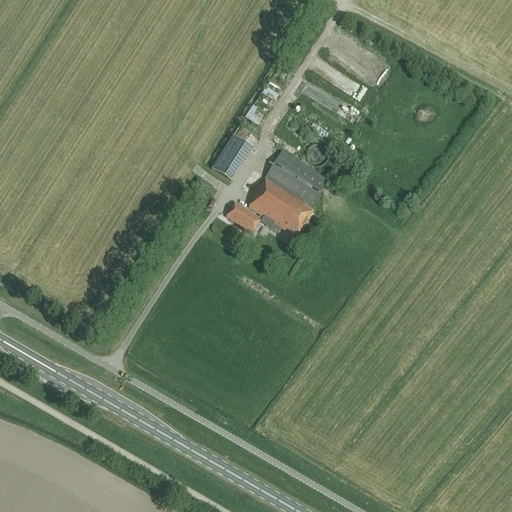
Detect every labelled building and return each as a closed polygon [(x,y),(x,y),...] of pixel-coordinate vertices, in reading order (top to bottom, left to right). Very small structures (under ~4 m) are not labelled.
[(428,19),(426,23),(437,27),(439,23),(428,19)] [(244,119),(258,127),(293,75),(280,66),(244,119)] [(299,115),(295,121),(327,141),(331,135),(299,115)] [(231,183),(252,148),(233,136),(211,170),(231,183)] [(260,216),(259,219),(262,221),(263,218),(273,225),(270,230),(278,234),(281,229),(285,232),(286,229),(297,236),(312,213),(304,207),(305,205),(310,208),(328,181),(282,153),(252,200),(254,201),(249,209),(260,216)] [(226,218),(252,235),(262,221),(259,219),(236,204),(226,218)] [(184,398),(185,410),(193,409),(193,397),(184,398)]
